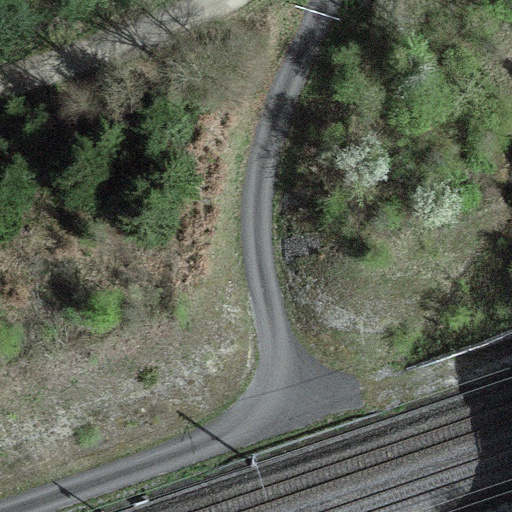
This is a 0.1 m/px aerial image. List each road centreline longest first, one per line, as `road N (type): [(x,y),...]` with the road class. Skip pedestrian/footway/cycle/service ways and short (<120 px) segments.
road 1 (track): [(511,348),(276,416)]
road 2 (track): [(213,0),(0,83)]
